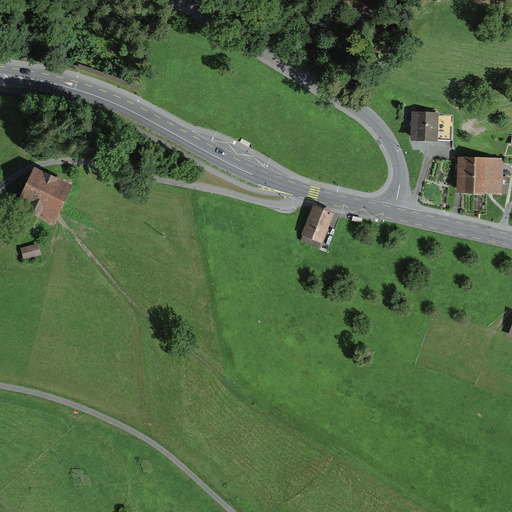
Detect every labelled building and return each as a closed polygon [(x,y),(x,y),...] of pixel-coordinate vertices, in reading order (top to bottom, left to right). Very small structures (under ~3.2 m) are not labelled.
[(452,115),(415,114),(414,138),(451,139),(452,115)] [(460,159),(459,190),(499,191),(500,160),(460,159)] [(52,219),(68,185),(32,168),(16,201),(52,219)] [(334,214),(313,206),(302,236),(323,244),(334,214)] [(20,248),(23,259),(39,254),(36,244),(20,248)]
